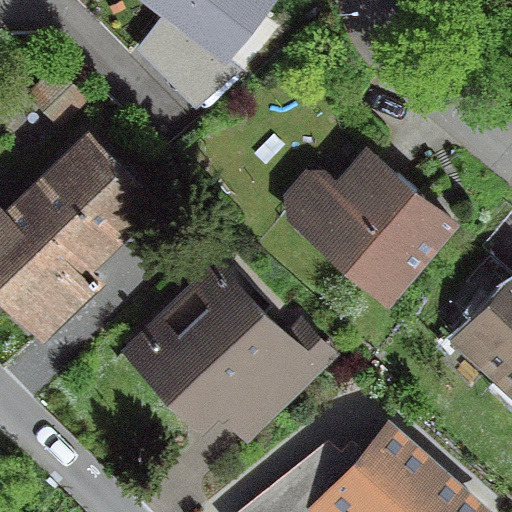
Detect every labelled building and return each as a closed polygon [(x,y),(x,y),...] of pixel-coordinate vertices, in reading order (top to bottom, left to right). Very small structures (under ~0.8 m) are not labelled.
[(254,0),(176,0),(226,38),(254,0)] [(38,102),(56,121),(78,100),(59,82),(38,102)] [(0,292),(38,332),(93,278),(72,256),(139,191),(85,135),(1,216),(0,214),(0,292)] [(437,211),(419,196),(365,150),(336,184),(327,184),(305,210),(306,231),(380,294),(445,218),(437,211)] [(511,271),(510,274),(485,251),(430,311),(511,384),(511,271)] [(210,399),(249,361),(283,396),(293,386),(292,384),(326,350),(297,320),(283,333),(218,266),(142,340),(165,364),(166,371),(162,376),(197,412),(210,399)] [(326,511),(487,511),(493,506),(391,418),(316,503),(326,511)]
